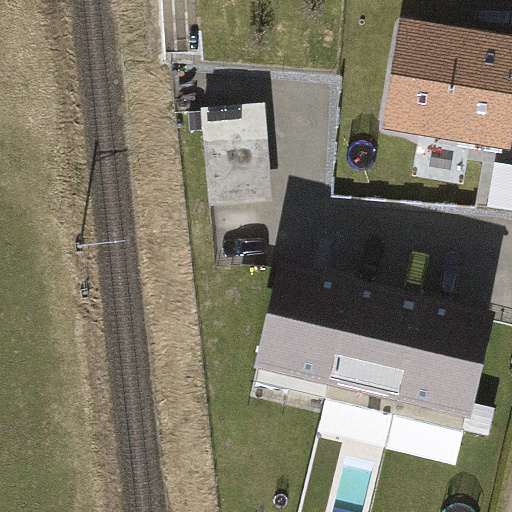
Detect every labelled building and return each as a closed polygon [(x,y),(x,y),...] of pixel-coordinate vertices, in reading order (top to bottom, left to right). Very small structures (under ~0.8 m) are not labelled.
[(511,153),(511,41),(403,23),(384,131),(511,153)] [(276,199),(271,108),(203,112),(204,127),(208,203),(276,199)] [(511,166),(496,165),(491,209),(511,211),(511,166)] [(354,285),(283,269),(259,372),(331,388),(354,285)] [(424,301),(354,285),(331,388),(400,404),(424,301)] [(497,318),(424,301),(400,404),(474,421),(477,407),(497,318)] [(497,411),(477,407),(474,421),(471,434),(491,439),(497,411)]
